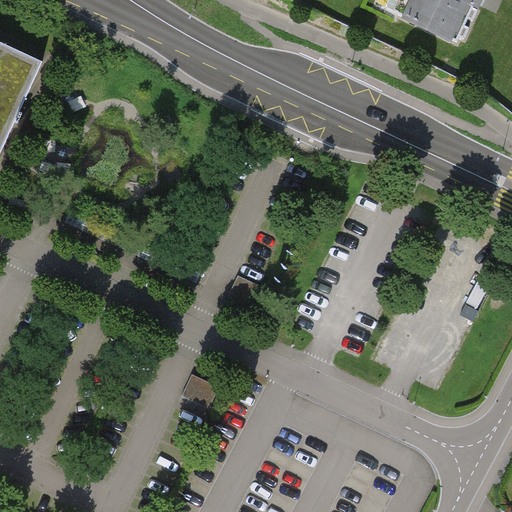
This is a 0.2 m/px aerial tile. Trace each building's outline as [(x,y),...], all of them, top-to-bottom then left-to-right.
[(403,0),(394,21),(448,45),(465,7),(478,13),(481,5),(483,0),(403,0)] [(0,153),(42,64),(0,44),(0,153)] [(350,63),(330,55),(326,64),(346,72),(350,63)] [(133,246),(67,217),(62,229),(127,258),(133,246)] [(178,266),(141,249),(135,261),(188,284),(194,272),(178,266)] [(267,288),(239,277),(229,297),(256,311),(267,288)] [(219,391),(193,378),(183,398),(209,411),(219,391)]
